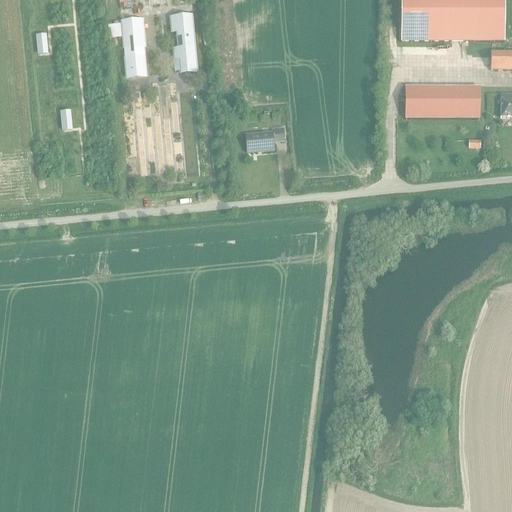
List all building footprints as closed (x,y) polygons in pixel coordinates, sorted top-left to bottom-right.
[(122,0),(123,3),(120,3),(120,9),(130,8),(129,0),(122,0)] [(400,0),(400,41),(505,43),(505,0),(400,0)] [(177,73),(196,72),(191,16),(172,17),(173,34),(177,34),(178,49),(175,49),(177,73)] [(121,22),(126,78),(145,76),(140,20),(121,22)] [(46,37),(37,38),(39,52),(48,51),(46,37)] [(490,71),(511,71),(511,53),(491,53),(490,71)] [(144,114),(152,114),(151,78),(134,78),(135,115),(144,114)] [(403,115),(478,116),(479,89),(404,87),(403,115)] [(499,118),(511,118),(511,94),(499,94),(499,118)] [(70,113),(62,114),(63,128),(72,127),(70,113)] [(245,136),(247,155),(274,152),(274,144),(285,143),(283,130),(270,131),(270,134),(245,136)] [(480,142),(469,142),(468,150),(480,151),(480,142)] [(139,143),(131,144),(132,152),(140,151),(139,143)] [(367,182),(378,173),(373,167),(362,175),(367,182)]
